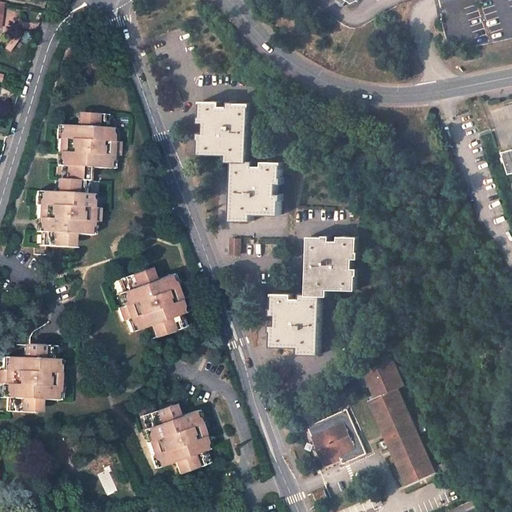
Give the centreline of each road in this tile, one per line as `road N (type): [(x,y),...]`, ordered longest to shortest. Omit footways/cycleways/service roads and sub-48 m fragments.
road 1 (tertiary): [(119,22),(299,511)]
road 2 (tertiary): [(248,24),(285,62),(335,87),(401,98),(511,75)]
road 3 (residential): [(0,203),(51,32),(64,17)]
road 4 (unknown): [(211,268),(295,267),(299,209),(326,210)]
road 5 (unknown): [(501,231),(449,88)]
